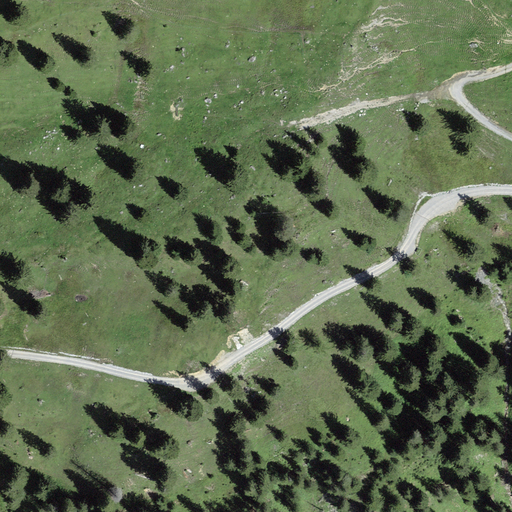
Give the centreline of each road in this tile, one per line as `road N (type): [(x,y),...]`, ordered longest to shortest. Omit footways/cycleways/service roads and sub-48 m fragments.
road 1 (track): [(0,352),(158,382),(209,379),(319,298),(389,263),(431,200),(511,191)]
road 2 (track): [(511,136),(483,126),(450,87),(466,74),(511,67)]
